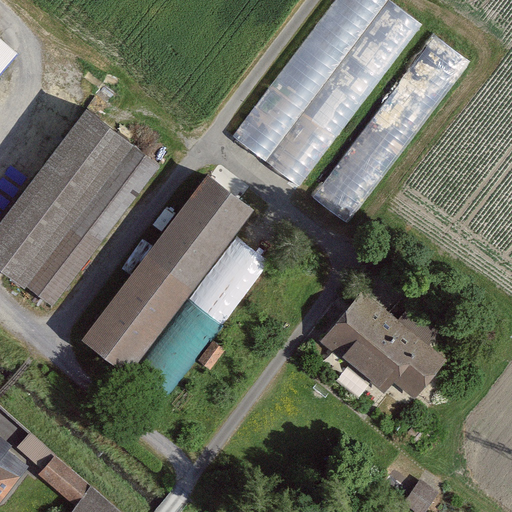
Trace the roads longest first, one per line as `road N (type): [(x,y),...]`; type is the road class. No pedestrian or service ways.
road 1 (residential): [(206,142),(337,238),(340,283),(184,492)]
road 2 (residential): [(48,342),(206,142)]
road 3 (residential): [(48,342),(182,456),(184,492)]
road 4 (residential): [(206,142),(317,0)]
